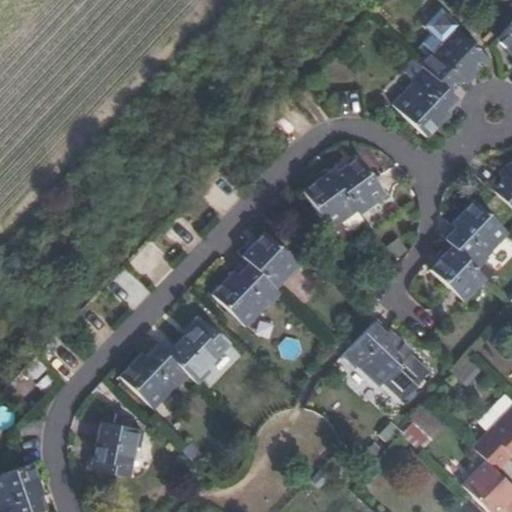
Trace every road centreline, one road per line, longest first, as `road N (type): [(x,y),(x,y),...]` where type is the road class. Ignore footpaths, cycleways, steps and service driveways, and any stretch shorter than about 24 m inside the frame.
road 1 (residential): [(70,511),(53,461),(53,425),(69,394),(310,142),(354,137),(414,174)]
road 2 (residential): [(414,174),(424,212),(420,243),(383,304)]
